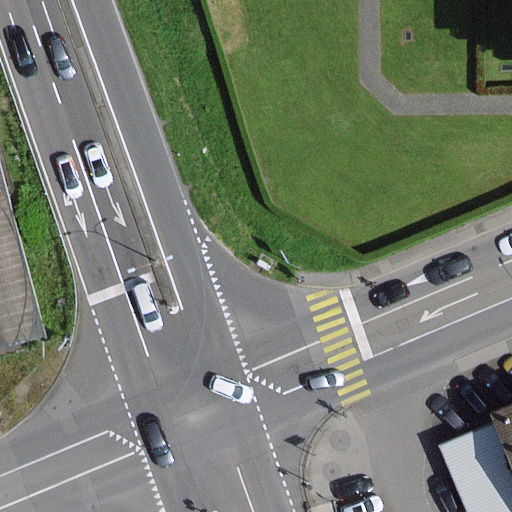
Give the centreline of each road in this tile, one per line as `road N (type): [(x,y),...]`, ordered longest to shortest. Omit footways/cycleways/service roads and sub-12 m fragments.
road 1 (primary): [(25,0),(164,420)]
road 2 (primary): [(227,394),(89,0)]
road 3 (tertiary): [(227,394),(511,277)]
road 4 (tertiary): [(0,488),(164,420)]
road 5 (primary): [(265,511),(227,394)]
